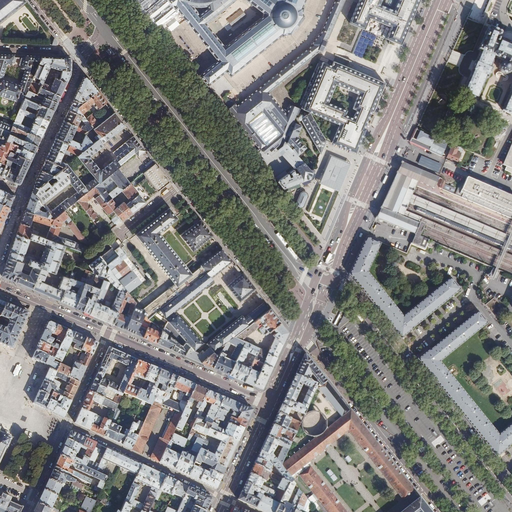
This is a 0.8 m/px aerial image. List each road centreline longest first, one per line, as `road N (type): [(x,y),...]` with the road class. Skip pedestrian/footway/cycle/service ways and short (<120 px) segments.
road 1 (primary): [(330,283),(445,0)]
road 2 (primary): [(437,0),(316,280)]
road 3 (residential): [(511,497),(330,283)]
road 4 (unclassified): [(304,339),(439,511)]
road 5 (residential): [(295,328),(181,184)]
road 6 (primary): [(107,333),(267,405)]
road 7 (residential): [(64,425),(223,499)]
road 8 (tertiary): [(307,279),(198,145)]
road 9 (residential): [(181,184),(81,59)]
road 10 (residential): [(126,0),(228,123)]
road 11 (tertiary): [(198,145),(106,31)]
road 12 (residential): [(181,184),(92,257),(72,261)]
